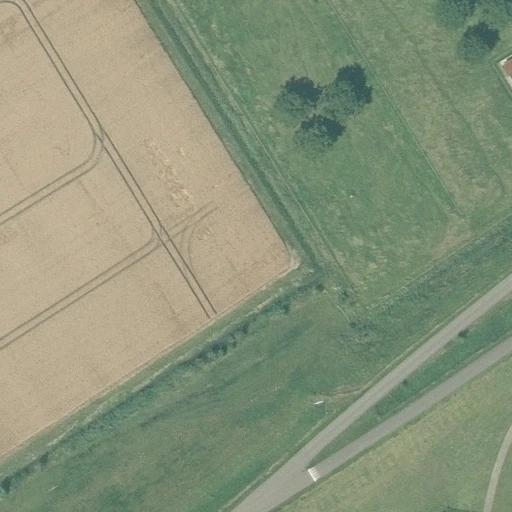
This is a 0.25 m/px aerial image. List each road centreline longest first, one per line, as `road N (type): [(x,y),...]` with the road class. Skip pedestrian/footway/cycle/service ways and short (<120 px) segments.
road 1 (unclassified): [(292,475),(511,285)]
road 2 (unclassified): [(292,475),(511,331)]
